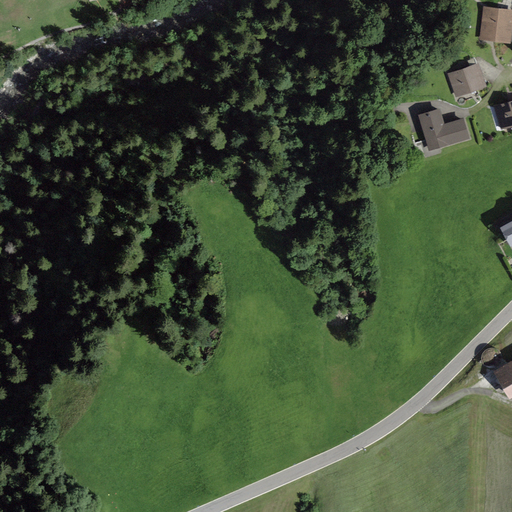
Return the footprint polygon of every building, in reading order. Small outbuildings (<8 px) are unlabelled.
[(511,12),(486,9),(483,32),(495,33),(495,38),(508,40),(511,12)] [(477,65),(450,74),(457,94),(484,85),(477,65)] [(511,101),(496,106),(502,127),(511,123),(511,101)] [(438,110),(420,116),(429,143),(437,140),(438,146),(467,137),(462,120),(443,126),(438,110)] [(511,222),(503,227),(511,242),(511,222)] [(511,361),(496,370),(510,395),(511,394),(511,361)]
